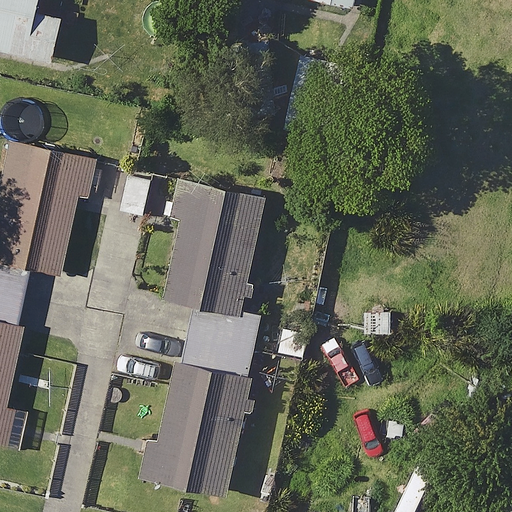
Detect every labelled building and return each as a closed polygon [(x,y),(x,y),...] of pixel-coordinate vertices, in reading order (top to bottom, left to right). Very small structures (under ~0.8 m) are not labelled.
[(31,0),(0,0),(0,48),(44,58),(54,13),(30,8),(31,0)] [(73,155),(0,137),(0,258),(11,261),(45,269),(73,155)] [(255,195),(179,182),(159,294),(235,308),(255,195)] [(0,361),(21,269),(0,264),(0,443),(7,445),(16,406),(0,402),(0,361)] [(243,376),(165,359),(139,474),(217,491),(243,376)] [(511,511),(511,456),(485,452),(474,511),(511,511)]
